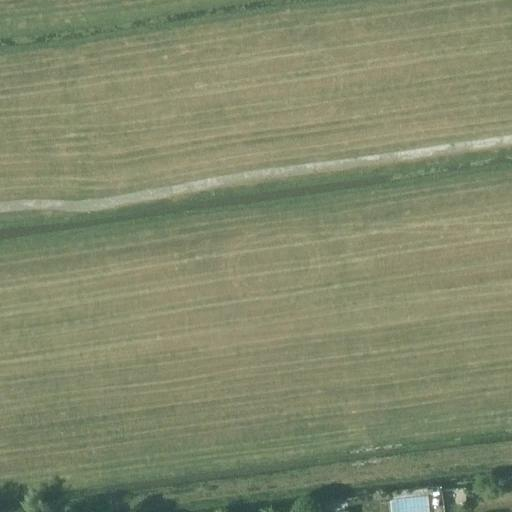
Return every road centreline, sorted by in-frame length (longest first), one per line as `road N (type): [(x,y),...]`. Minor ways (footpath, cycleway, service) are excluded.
road 1 (track): [(511,139),(0,211)]
road 2 (track): [(77,511),(511,456)]
